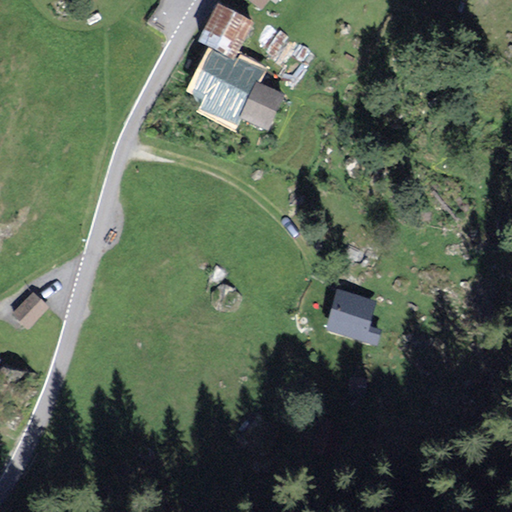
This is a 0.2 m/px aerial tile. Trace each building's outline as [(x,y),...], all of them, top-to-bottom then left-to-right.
[(210,22),(203,37),(236,54),(252,24),(218,7),(210,22)] [(210,55),(191,89),(240,116),(243,112),(259,83),(266,71),(244,59),(239,68),(212,52),(210,55)] [(283,96),(259,83),(243,112),(267,125),(283,96)] [(375,303),(339,291),(327,327),(376,342),(379,332),(366,328),(375,303)] [(34,293),(15,312),(28,326),(47,307),(34,293)]
